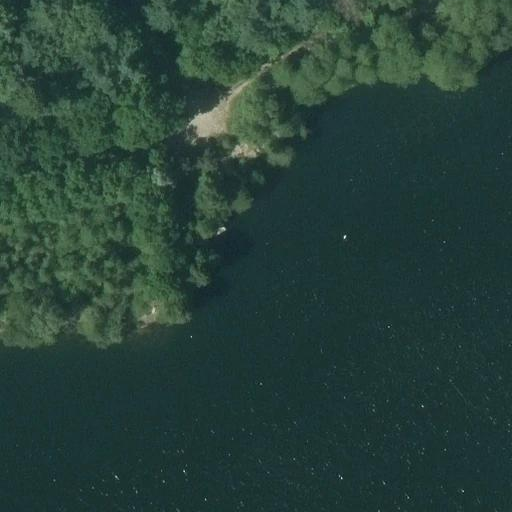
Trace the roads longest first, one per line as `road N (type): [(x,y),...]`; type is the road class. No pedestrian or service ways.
road 1 (track): [(202,130),(225,99),(276,60),(452,0)]
road 2 (track): [(0,192),(202,130)]
road 3 (track): [(136,0),(202,130)]
